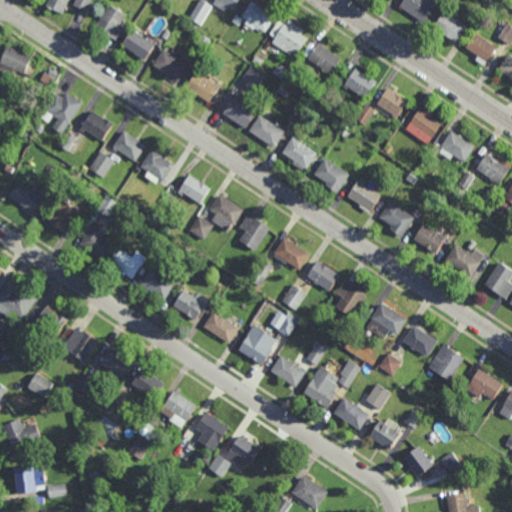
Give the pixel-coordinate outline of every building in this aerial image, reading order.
[(71,0),(69,6),(67,5),(65,11),(50,5),(52,0),(71,0)] [(92,0),(88,10),(76,4),(77,0),(92,0)] [(202,24),(190,17),(200,0),(206,0),(213,4),(202,24)] [(240,0),(235,9),(230,6),(227,11),(214,3),(215,0),(240,0)] [(266,31),(242,15),(252,0),(276,16),(266,31)] [(424,21),(400,5),(403,0),(434,0),(437,2),(424,21)] [(118,39),(117,38),(97,25),(111,3),(127,13),(120,23),(126,27),(118,39)] [(456,41),(434,26),(445,10),(467,24),(456,41)] [(239,24),(233,21),(237,14),(243,17),(239,24)] [(511,40),(510,44),(494,33),(503,19),(511,25),(511,40)] [(285,23),(286,22),(309,37),(299,52),(295,50),(292,54),(272,42),(276,36),(271,33),(280,20),(285,23)] [(146,58),(123,43),(133,28),(156,43),(146,58)] [(167,39),(162,35),(167,28),(172,31),(167,39)] [(488,61),(488,60),(485,65),(476,59),(479,55),(466,46),(476,32),(498,46),(488,61)] [(199,58),(190,52),(202,33),(212,39),(199,58)] [(333,75),(309,57),(319,42),(344,59),(333,75)] [(25,73),(16,69),(13,75),(0,68),(0,65),(9,45),(33,56),(25,73)] [(179,80),(154,63),(166,47),(190,64),(179,80)] [(511,56),(511,79),(510,78),(511,76),(499,68),(508,54),(511,56)] [(260,65),(253,61),(257,55),(264,59),(260,65)] [(282,78),(274,72),(278,65),(287,71),(282,78)] [(257,90),(242,81),(252,66),(266,75),(257,90)] [(365,73),(365,72),(377,80),(366,97),(346,84),(357,68),(365,73)] [(211,101),(188,85),(199,70),(221,86),(211,101)] [(51,86),(55,78),(45,73),(41,81),(51,86)] [(0,108),(0,79),(11,84),(0,108)] [(287,97),(278,90),(281,85),(290,91),(287,97)] [(397,117),(393,115),(391,118),(375,107),(390,86),(409,100),(397,117)] [(84,103),(63,133),(54,127),(60,118),(47,109),(57,94),(63,97),(67,91),(84,103)] [(248,127),(225,112),(236,96),(258,112),(248,127)] [(366,124),(357,118),(367,104),(376,109),(366,124)] [(434,112),(431,116),(442,124),(428,144),(407,128),(421,108),(425,111),(428,107),(434,112)] [(31,127),(16,121),(20,110),(35,117),(31,127)] [(104,118),(105,117),(114,123),(102,140),(86,129),(83,132),(80,130),(93,110),(104,118)] [(319,130),(306,122),(313,111),(326,119),(319,130)] [(276,146),(251,130),(261,114),(287,130),(276,146)] [(41,133),(36,130),(39,124),(44,126),(41,133)] [(136,161),(119,150),(117,152),(114,150),(115,147),(114,146),(125,130),(147,145),(136,161)] [(465,161),(454,154),(451,159),(440,151),(443,147),(441,145),(452,130),(475,146),(465,161)] [(68,150),(59,144),(69,131),(77,137),(68,150)] [(308,168),(285,152),(295,136),(319,152),(308,168)] [(389,153),(385,150),(389,145),(393,147),(389,153)] [(164,181),(142,166),(153,149),(166,158),(165,159),(174,166),(164,181)] [(104,177),(90,168),(102,151),(115,160),(104,177)] [(500,184),(477,169),(488,153),(511,168),(500,184)] [(339,193),(327,184),(329,182),(316,174),(328,158),(352,175),(339,193)] [(12,173),(6,170),(8,164),(15,168),(12,173)] [(467,189),(459,183),(467,171),(475,177),(467,189)] [(414,184),(406,179),(410,173),(418,179),(414,184)] [(201,203),(185,193),(183,196),(178,193),(190,175),(211,188),(201,203)] [(52,197),(44,192),(52,180),(60,185),(52,197)] [(372,210),(349,195),(359,180),(382,195),(372,210)] [(34,213),(11,197),(21,182),(44,198),(34,213)] [(463,196),(456,192),(460,187),(466,191),(463,196)] [(235,226),(233,225),(228,232),(211,220),(215,213),(211,210),(221,194),(245,210),(235,226)] [(110,217),(98,209),(107,195),(120,203),(110,217)] [(502,215),(490,207),(498,195),(510,203),(502,215)] [(70,237),(49,223),(64,200),(78,209),(73,218),(80,223),(70,237)] [(402,236),(391,228),(393,225),(381,216),(392,200),(415,217),(402,236)] [(256,250),(241,240),(247,232),(240,227),(249,213),(271,228),(256,250)] [(205,241),(190,231),(200,216),(214,226),(205,241)] [(104,259),(80,243),(95,221),(107,229),(102,235),(115,244),(104,259)] [(437,253),(414,239),(424,223),(447,238),(437,253)] [(300,270),(275,253),(286,238),(311,255),(300,270)] [(157,252),(152,249),(157,242),(161,245),(157,252)] [(468,252),(469,250),(474,253),(477,248),(487,255),(472,277),(446,260),(457,244),(468,252)] [(133,256),(137,251),(146,257),(132,278),(110,263),(120,247),(133,256)] [(260,286),(250,279),(264,260),(274,267),(260,286)] [(330,290),(309,277),(319,261),(340,275),(330,290)] [(511,290),(507,298),(485,284),(500,261),(511,269),(511,278),(510,281),(511,282),(511,290)] [(163,277),(166,272),(179,281),(165,301),(142,285),(153,269),(163,277)] [(352,317),(337,307),(343,297),(337,293),(346,280),(368,294),(352,317)] [(296,310),(283,300),(294,285),(307,294),(296,310)] [(15,291),(19,286),(37,299),(24,318),(14,312),(10,318),(0,310),(0,296),(7,286),(15,291)] [(195,298),(199,293),(210,300),(196,320),(175,306),(185,291),(195,298)] [(396,335),(394,334),(393,336),(388,333),(384,338),(367,327),(372,319),(371,318),(382,303),(407,320),(396,335)] [(58,335),(50,330),(45,338),(31,330),(48,305),(69,319),(58,335)] [(230,344),(204,327),(215,312),(240,329),(230,344)] [(288,337),(278,331),(289,313),(299,320),(288,337)] [(438,342),(427,357),(403,341),(414,325),(438,342)] [(263,365),(240,350),(256,326),(277,340),(271,349),(272,350),(263,365)] [(83,332),(84,330),(99,342),(84,362),(65,347),(78,329),(83,332)] [(317,365),(308,359),(319,342),(328,348),(317,365)] [(449,381),(429,367),(444,345),(464,359),(449,381)] [(121,378),(100,363),(111,347),(120,353),(119,355),(131,363),(121,378)] [(30,362),(25,358),(29,352),(34,356),(30,362)] [(392,376),(379,366),(388,353),(401,363),(392,376)] [(297,387),(272,371),(282,356),(307,372),(297,387)] [(348,388),(339,382),(343,376),(340,374),(350,360),(361,368),(348,388)] [(329,409),(305,393),(322,367),(340,378),(336,384),(340,386),(336,392),(339,394),(329,409)] [(154,398),(132,383),(142,368),(165,383),(154,398)] [(492,400),(482,394),(480,398),(466,389),(458,402),(452,398),(461,383),(468,387),(480,369),(503,384),(492,400)] [(45,398),(29,387),(37,374),(53,384),(45,398)] [(88,395),(76,387),(84,376),(96,384),(88,395)] [(2,398),(7,401),(0,411),(0,383),(8,389),(2,398)] [(380,409),(367,400),(378,384),(391,393),(380,409)] [(181,392),(180,394),(197,406),(186,421),(181,428),(170,420),(171,419),(160,411),(175,390),(177,392),(178,390),(181,392)] [(511,417),(510,420),(499,414),(511,391),(511,417)] [(359,431),(335,413),(346,398),(371,415),(359,431)] [(422,416),(413,428),(405,422),(414,409),(422,416)] [(213,451),(199,440),(203,433),(196,428),(207,412),(229,428),(213,451)] [(108,439),(95,430),(105,416),(118,425),(108,439)] [(23,424),(25,423),(27,427),(36,423),(43,440),(14,452),(3,426),(20,419),(23,424)] [(390,451),(371,437),(382,421),(401,435),(390,451)] [(249,464),(230,450),(241,435),(260,449),(249,464)] [(140,459),(129,451),(137,438),(149,447),(140,459)] [(419,478),(403,459),(418,447),(433,466),(419,478)] [(450,473),(442,460),(452,453),(461,466),(450,473)] [(207,464),(200,459),(204,454),(211,458),(207,464)] [(222,477),(209,467),(219,454),(232,463),(222,477)] [(284,487),(261,472),(272,455),(295,470),(284,487)] [(36,469),(44,468),(46,486),(37,487),(38,492),(19,494),(16,467),(35,465),(36,469)] [(255,497),(242,488),(250,475),(264,485),(255,497)] [(317,509),(292,493),(304,476),(328,492),(317,509)] [(50,498),(49,485),(66,483),(68,496),(50,498)] [(177,507),(171,503),(177,493),(183,497),(177,507)] [(468,507),(480,505),(480,511),(449,511),(447,496),(466,494),(468,507)] [(286,511),(280,511),(275,508),(283,497),(292,504),(286,511)]
